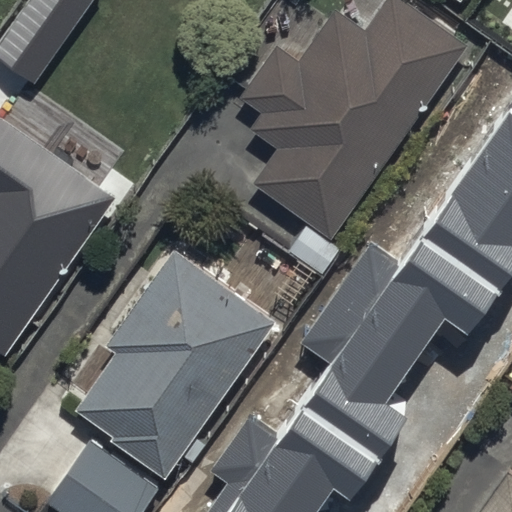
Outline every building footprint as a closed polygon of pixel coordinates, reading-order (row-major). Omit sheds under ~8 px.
[(25,0),(0,37),(38,63),(81,0),(25,0)] [(253,122),(281,141),(255,179),(329,229),(465,32),(418,0),(378,0),(365,21),(337,2),(301,53),(275,35),(240,86),(266,104),(253,122)] [(0,333),(12,342),(119,187),(23,121),(0,105),(0,333)] [(511,107),(403,265),(372,243),(302,343),(330,363),(280,435),(250,414),(210,472),(228,484),(208,511),(324,511),(338,493),(351,502),(410,416),(389,402),(446,320),(470,336),(511,276),(511,107)] [(172,466),(279,311),(178,242),(71,397),(172,466)] [(135,511),(159,478),(89,429),(44,494),(70,511),(135,511)] [(478,511),(511,511),(511,463),(478,511)]
